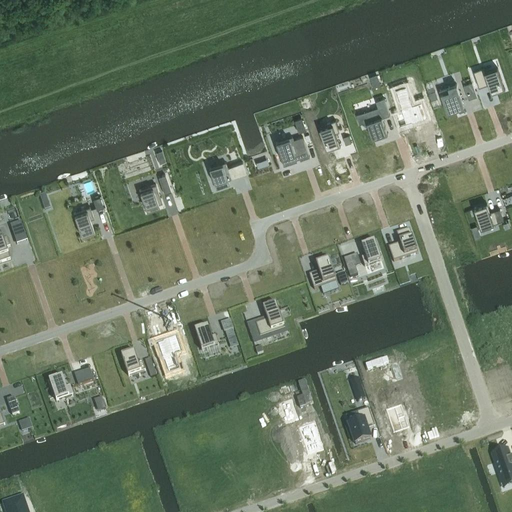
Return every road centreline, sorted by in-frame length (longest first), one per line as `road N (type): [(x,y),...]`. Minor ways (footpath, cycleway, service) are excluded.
road 1 (residential): [(406,172),(269,219),(259,260),(0,349)]
road 2 (residential): [(406,172),(491,428)]
road 3 (residential): [(491,428),(245,511)]
